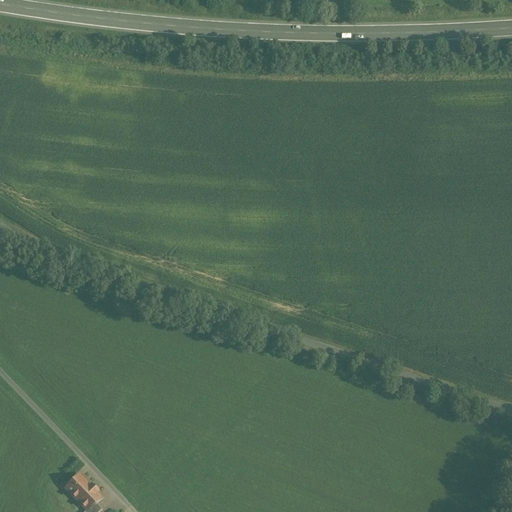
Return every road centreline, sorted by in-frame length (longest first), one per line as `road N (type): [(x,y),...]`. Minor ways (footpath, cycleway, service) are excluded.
road 1 (unclassified): [(0,224),(322,350),(511,411)]
road 2 (primary): [(511,28),(225,29),(0,4)]
